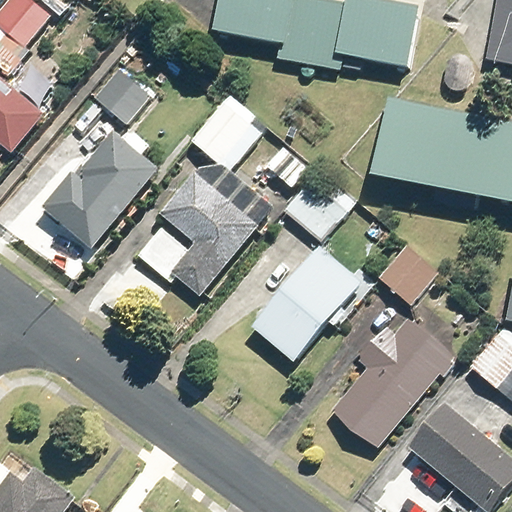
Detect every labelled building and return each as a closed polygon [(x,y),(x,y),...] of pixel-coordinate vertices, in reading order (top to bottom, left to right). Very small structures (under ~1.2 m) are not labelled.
[(11,0),(0,13),(0,26),(26,50),(53,20),(29,0),(11,0)] [(297,0),(224,0),(218,32),(288,47),(297,0)] [(346,6),(315,0),(298,0),(286,61),(333,70),(346,6)] [(422,9),(378,0),(349,0),(338,57),(409,71),(422,9)] [(457,60),(451,61),(448,62),(446,64),(443,66),(442,69),(440,71),(439,74),(439,77),(439,80),(440,83),(441,86),(442,89),(444,91),(447,93),(450,95),(453,96),(456,96),(459,96),(462,96),(465,95),(467,93),(470,91),(472,89),(473,86),(474,83),(475,80),(475,77),(475,74),(474,71),(472,68),(470,66),(468,64),(466,62),(463,61),(460,60),(457,60)] [(116,72),(93,96),(121,122),(144,98),(116,72)] [(0,149),(9,157),(39,119),(0,87),(0,149)] [(511,123),(396,100),(381,177),(511,203),(511,123)] [(201,145),(227,169),(254,141),(228,116),(201,145)] [(41,210),(89,252),(158,172),(110,131),(41,210)] [(288,195),(308,173),(283,151),(263,172),(288,195)] [(317,244),(345,212),(309,181),(281,213),(317,244)] [(199,303),(254,231),(189,182),(158,223),(190,247),(166,278),(199,303)] [(404,253),(380,279),(406,304),(431,278),(404,253)] [(252,333),(299,367),(357,289),(310,255),(252,333)] [(328,411),(377,452),(452,363),(403,322),(328,411)] [(511,356),(496,343),(470,371),(509,406),(511,401),(511,356)] [(410,454),(484,511),(489,511),(511,483),(511,451),(450,403),(410,454)] [(0,511),(62,511),(70,502),(31,474),(21,488),(9,479),(0,491),(0,511)]
